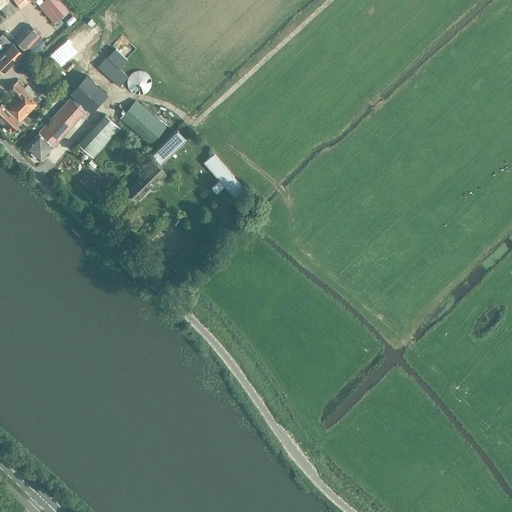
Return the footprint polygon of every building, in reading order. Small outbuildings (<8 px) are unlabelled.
[(14,0),(21,8),(31,0),(14,0)] [(42,0),(39,3),(54,23),(69,10),(60,0),(42,0)] [(25,51),(40,35),(30,25),(15,41),(25,51)] [(0,36),(0,41),(6,47),(11,43),(2,34),(0,36)] [(0,68),(4,73),(23,54),(13,44),(0,56),(0,68)] [(128,60),(115,48),(98,66),(119,86),(128,76),(120,68),(128,60)] [(152,72),(129,71),(128,92),(151,93),(152,72)] [(107,93),(86,74),(70,92),(91,111),(107,93)] [(10,132),(38,103),(24,89),(26,86),(18,79),(8,89),(16,96),(7,106),(5,104),(3,106),(1,103),(0,104),(0,117),(6,124),(4,126),(10,132)] [(54,146),(85,112),(70,98),(38,132),(39,133),(26,147),(27,148),(26,150),(29,153),(31,153),(34,155),(33,157),(36,160),(38,159),(40,161),(53,146),(54,146)] [(166,126),(137,101),(136,100),(121,118),(151,144),(166,126)] [(93,157),(120,128),(106,114),(78,144),(93,157)] [(177,129),(152,153),(161,162),(186,138),(177,129)] [(214,153),(206,160),(221,178),(219,180),(211,187),(216,193),(224,186),(227,184),(237,196),(244,189),(214,153)] [(150,187),(164,173),(154,163),(126,190),(136,201),(147,190),(149,191),(152,189),(150,187)]
